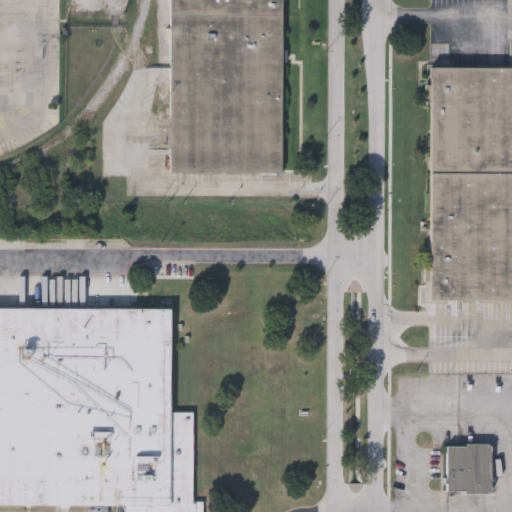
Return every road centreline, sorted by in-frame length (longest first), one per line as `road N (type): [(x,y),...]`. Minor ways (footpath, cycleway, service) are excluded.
road 1 (secondary): [(336,0),(335,511)]
road 2 (secondary): [(375,511),(377,15)]
